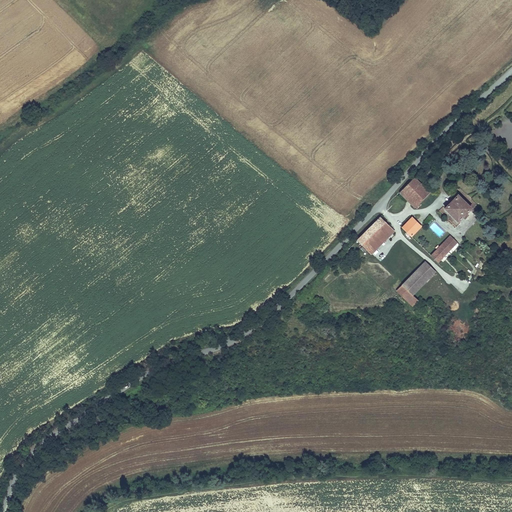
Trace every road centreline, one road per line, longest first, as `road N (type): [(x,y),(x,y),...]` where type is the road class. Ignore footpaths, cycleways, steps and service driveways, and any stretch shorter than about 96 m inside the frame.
road 1 (unclassified): [(511,69),(246,332),(154,368),(42,440),(21,464),(1,511)]
road 2 (track): [(511,98),(447,158),(442,193)]
